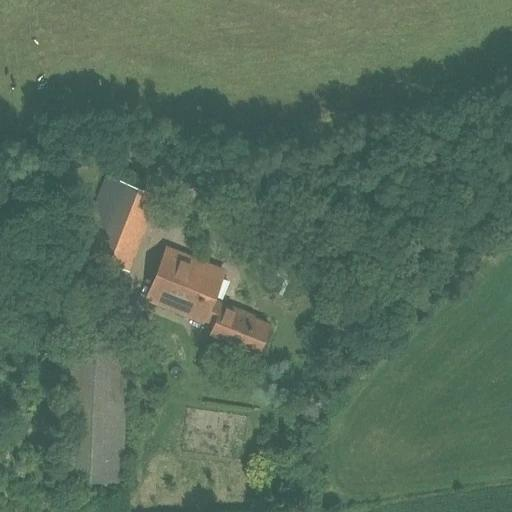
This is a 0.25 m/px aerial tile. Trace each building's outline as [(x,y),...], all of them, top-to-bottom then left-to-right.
[(158,196),(105,174),(75,249),(127,270),(158,196)] [(67,274),(73,259),(49,249),(43,265),(50,267),(67,274)] [(210,300),(222,271),(165,249),(146,299),(202,321),(203,318),(210,300)] [(256,354),(268,323),(210,300),(203,318),(214,322),(210,333),(241,346),(240,348),(256,354)] [(125,339),(61,337),(57,480),(121,482),(125,339)]
